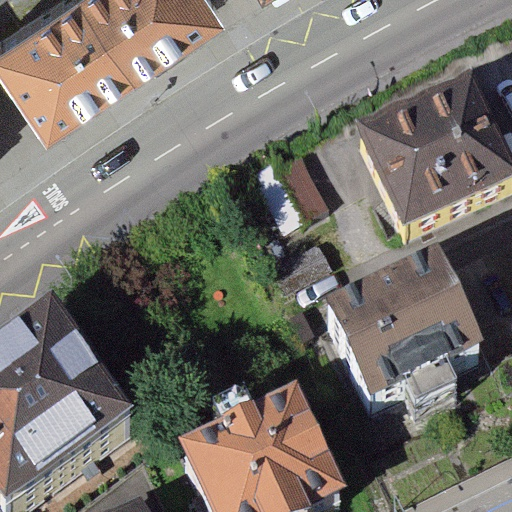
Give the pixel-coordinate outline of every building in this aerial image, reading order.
[(211,0),(39,0),(0,27),(0,43),(52,120),(217,7),(211,0)] [(511,169),(470,86),(354,144),(406,247),(511,193),(511,169)] [(0,181),(14,172),(0,150),(0,181)] [(437,273),(324,326),(370,425),(484,372),(437,273)] [(50,327),(0,364),(0,511),(41,511),(136,442),(50,327)] [(291,410),(176,470),(197,511),(343,511),(344,511),(291,410)]
